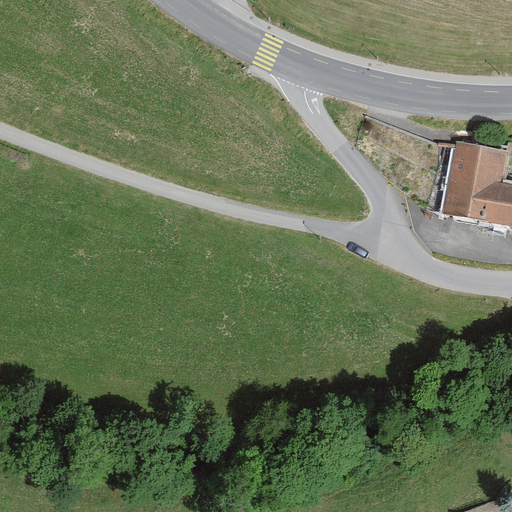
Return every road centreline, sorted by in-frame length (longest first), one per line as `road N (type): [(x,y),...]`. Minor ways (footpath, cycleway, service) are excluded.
road 1 (unclassified): [(413,263),(360,235),(279,219),(0,127)]
road 2 (unclassified): [(413,263),(373,186),(309,111),(305,66)]
road 3 (tertiary): [(305,66),(425,99),(511,97)]
road 4 (tertiary): [(185,0),(305,66)]
